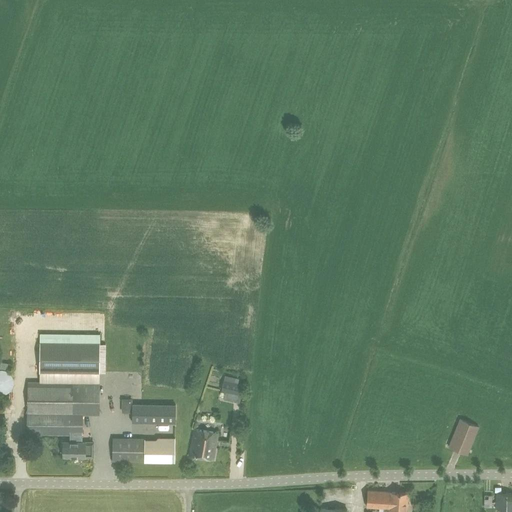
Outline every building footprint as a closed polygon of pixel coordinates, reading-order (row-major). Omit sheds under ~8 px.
[(39,372),(99,373),(100,342),(39,342),(39,372)] [(10,373),(7,371),(4,370),(1,369),(0,369),(0,394),(3,394),(6,394),(8,392),(11,390),(13,387),(14,384),(14,381),(13,378),(12,375),(10,373)] [(238,382),(224,379),(221,391),(241,396),(244,384),(238,382)] [(74,381),(28,381),(27,434),(67,434),(70,434),(70,440),(63,440),(63,456),(86,456),(93,456),(93,441),(86,440),(82,440),(82,435),(83,435),(83,412),(99,412),(100,382),(74,381)] [(176,403),(134,402),(134,421),(176,422),(176,403)] [(448,447),(467,455),(479,426),(460,418),(448,447)] [(190,456),(213,459),(217,433),(193,430),(190,456)] [(112,460),(144,460),(144,461),(174,462),(175,438),(158,438),(155,441),(146,441),(144,438),(112,438),(112,460)] [(366,506),(384,508),(389,508),(391,491),(368,490),(366,506)] [(389,508),(384,508),(383,511),(407,511),(409,493),(391,491),(389,508)] [(495,509),(504,509),(511,509),(511,492),(501,493),(496,493),(496,502),(495,509)] [(491,507),(492,502),(492,495),(484,494),(483,507),(491,507)] [(422,511),(432,511),(433,500),(424,499),(422,511)]
